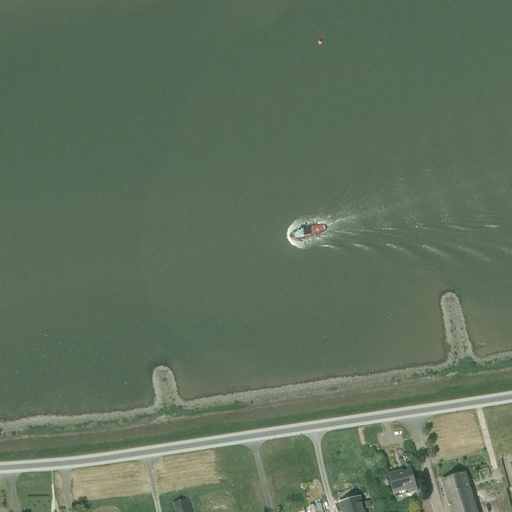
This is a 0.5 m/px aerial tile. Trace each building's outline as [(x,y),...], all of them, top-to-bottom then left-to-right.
[(396,498),(418,492),(412,471),(404,473),(403,471),(389,475),(395,495),(396,498)] [(452,511),(477,511),(466,473),(443,481),(452,511)] [(356,487),(336,493),(338,500),(358,494),(356,487)] [(191,511),(187,498),(172,503),(174,511),(191,511)] [(342,511),(363,511),(363,509),(362,503),(360,498),(340,503),(342,511)]
